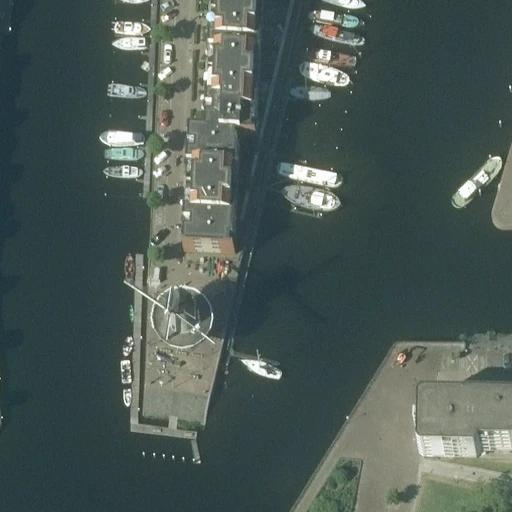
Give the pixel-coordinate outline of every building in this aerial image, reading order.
[(211,0),(210,22),(261,24),(262,7),(276,7),(276,0),(211,0)] [(261,24),(210,22),(207,81),(258,83),(259,64),(273,65),(274,57),(259,56),(260,48),(274,49),(275,41),(260,40),(261,24)] [(258,83),(207,81),(205,135),(205,137),(238,139),(238,141),(256,141),(258,83)] [(205,135),(189,134),(186,194),(237,197),(238,180),(250,180),(251,176),(251,173),(237,172),(238,141),(238,139),(205,137),(205,135)] [(237,197),(186,194),(183,253),(234,256),(234,253),(233,253),(234,237),(235,237),(237,197)] [(165,329),(165,333),(165,335),(165,337),(166,339),(166,341),(168,343),(169,345),(170,346),(172,348),(174,349),(176,350),(178,351),(180,351),(182,352),(184,352),(187,352),(189,351),(191,350),(193,349),(195,348),(197,347),(198,345),(199,343),(201,342),(201,340),(202,337),(203,335),(203,333),(202,330),(202,326),(200,323),(198,321),(196,318),(193,316),(190,315),(187,314),(184,314),(181,314),(177,315),(174,316),(172,318),(169,320),(167,323),(166,326),(165,329)] [(511,404),(435,403),(423,403),(418,407),(418,426),(423,426),(423,435),(418,435),(417,454),(422,458),(444,458),(444,453),(453,453),(453,459),(475,459),(480,455),(480,452),(511,452),(511,404)]
